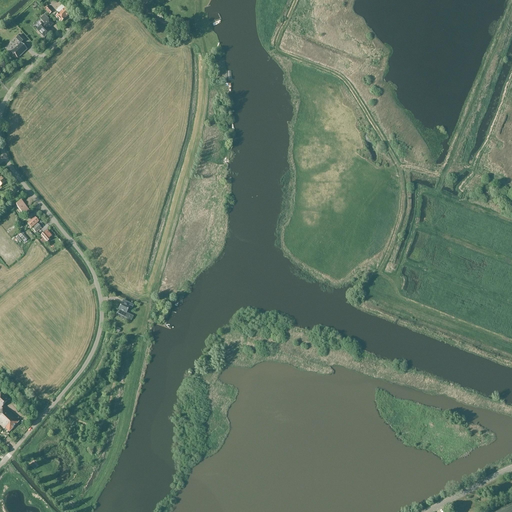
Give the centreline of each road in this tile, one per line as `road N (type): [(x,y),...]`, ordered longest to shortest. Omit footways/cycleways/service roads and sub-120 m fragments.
road 1 (unclassified): [(0,465),(82,369),(101,320),(90,267),(15,174),(0,142)]
road 2 (unclassified): [(0,117),(17,81),(100,0)]
